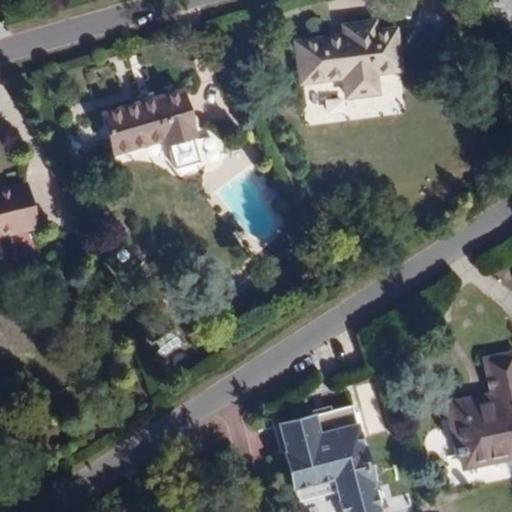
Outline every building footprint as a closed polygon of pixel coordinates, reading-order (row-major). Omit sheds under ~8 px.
[(511,0),(499,0),(494,3),(511,32),(511,0)] [(401,71),(398,32),(377,34),(376,22),(344,25),(345,37),(296,42),(300,82),(347,76),(349,95),(380,92),(378,73),(401,71)] [(196,137),(183,93),(102,116),(112,156),(166,140),(167,145),(196,137)] [(0,236),(40,227),(30,186),(0,192),(0,236)] [(511,460),(511,384),(505,354),(472,361),(480,396),(438,405),(453,474),(511,460)] [(388,511),(369,416),(348,420),(350,429),(333,433),(331,423),(297,431),(309,496),(347,489),(349,502),(351,511),(388,511)] [(350,429),(348,420),(347,417),(330,420),(331,423),(333,433),(350,429)] [(312,509),(349,502),(347,489),(309,496),(312,509)]
